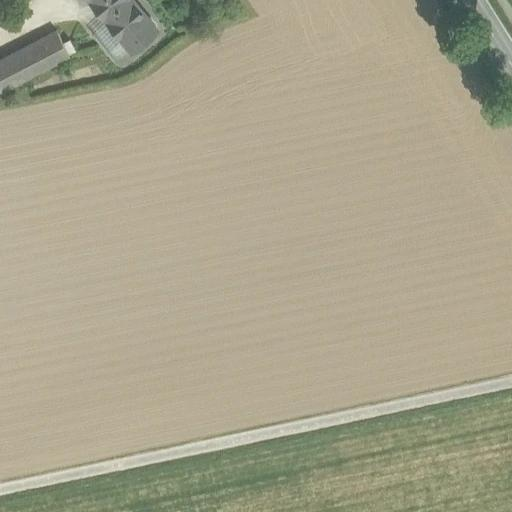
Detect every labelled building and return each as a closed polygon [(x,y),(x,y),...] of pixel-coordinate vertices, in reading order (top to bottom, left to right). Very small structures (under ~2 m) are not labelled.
[(118,0),(93,0),(104,12),(118,0)] [(158,27),(135,0),(118,0),(104,12),(112,22),(133,47),(158,27)] [(133,47),(112,22),(92,39),(113,63),(133,47)] [(57,32),(0,61),(0,91),(68,57),(67,54),(62,44),(57,32)] [(69,40),(62,44),(67,54),(75,51),(69,40)]
